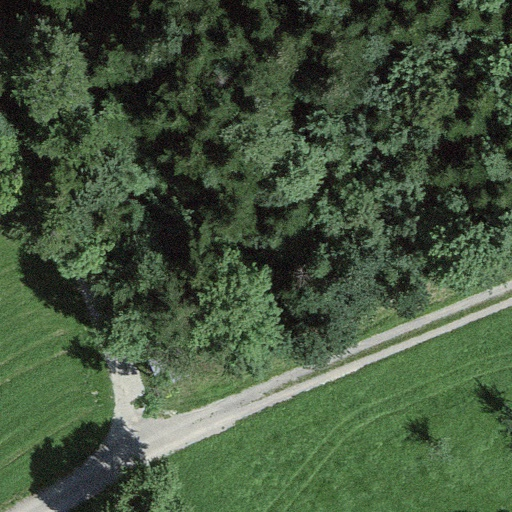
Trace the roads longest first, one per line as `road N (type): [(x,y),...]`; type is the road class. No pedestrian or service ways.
road 1 (track): [(511,301),(171,447),(66,511)]
road 2 (track): [(0,181),(91,291),(171,447)]
